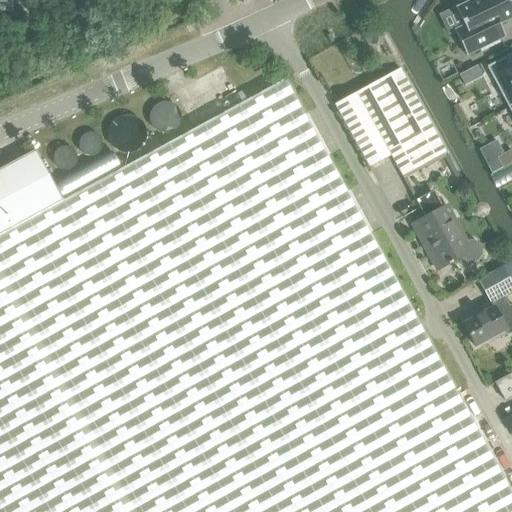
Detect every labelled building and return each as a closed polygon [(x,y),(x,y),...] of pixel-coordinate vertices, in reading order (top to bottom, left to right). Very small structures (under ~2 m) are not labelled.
[(462,23),(453,28),(466,56),(505,37),(499,24),(511,17),(511,3),(510,0),(473,0),(455,9),(462,23)] [(511,53),(486,67),(508,108),(511,105),(511,53)] [(402,177),(423,165),(444,153),(398,70),(333,105),(369,170),(391,158),(402,177)] [(0,511),(511,511),(511,497),(283,81),(62,202),(0,235),(0,511)] [(0,235),(62,202),(34,151),(0,170),(0,235)] [(511,153),(511,151),(497,158),(502,168),(511,163),(511,153)] [(461,241),(443,208),(433,190),(413,201),(423,219),(414,224),(438,268),(459,257),(467,263),(476,262),(481,254),(480,246),(474,240),(461,241)] [(491,308),(460,325),(473,347),(504,330),(506,334),(511,330),(511,304),(507,306),(501,295),(511,289),(511,260),(500,267),(476,280),(491,308)] [(511,395),(511,373),(492,384),(502,401),(511,395)]
